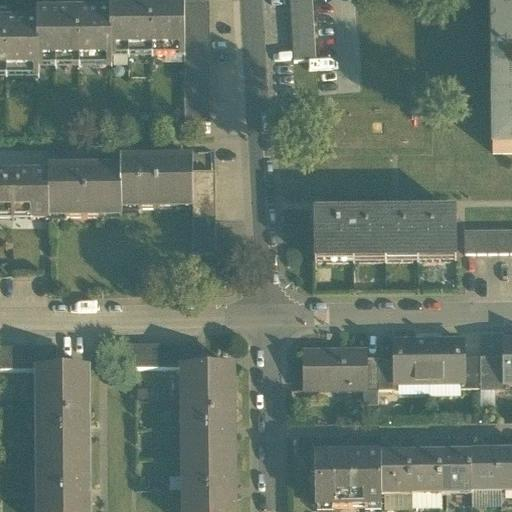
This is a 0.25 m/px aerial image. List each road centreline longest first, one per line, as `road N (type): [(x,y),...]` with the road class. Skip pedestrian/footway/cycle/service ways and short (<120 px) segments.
road 1 (residential): [(266,316),(245,0)]
road 2 (residential): [(266,316),(0,319)]
road 3 (residential): [(511,315),(266,316)]
road 4 (residential): [(276,511),(266,316)]
